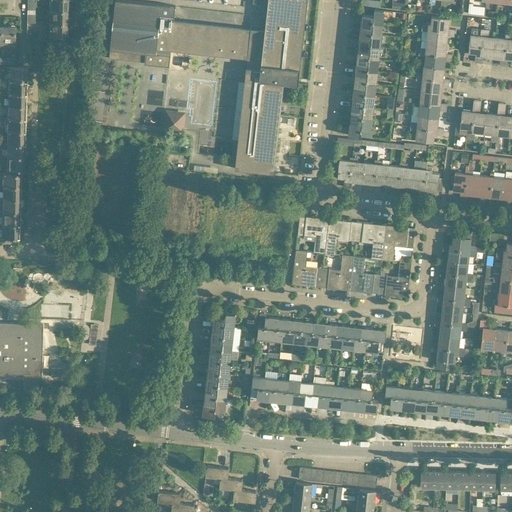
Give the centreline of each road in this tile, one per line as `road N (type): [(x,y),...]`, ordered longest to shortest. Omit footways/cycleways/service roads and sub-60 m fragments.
road 1 (residential): [(182,433),(204,296),(216,289),(418,316),(430,300),(439,218)]
road 2 (residential): [(439,218),(317,201),(339,0)]
road 3 (residential): [(182,433),(0,412)]
road 4 (residential): [(400,452),(272,443)]
